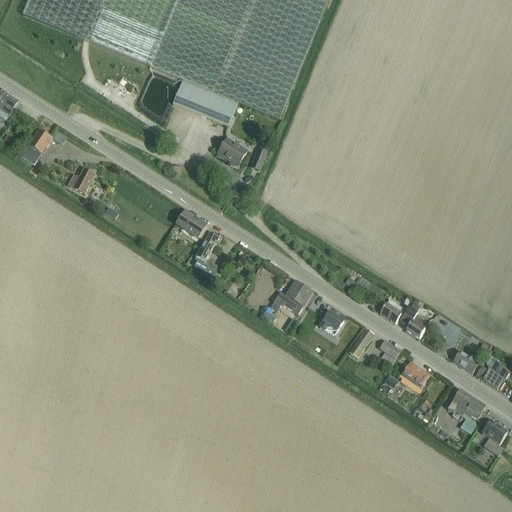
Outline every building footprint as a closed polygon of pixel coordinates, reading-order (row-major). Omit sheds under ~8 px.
[(29,0),(23,16),(150,68),(183,81),(173,106),(228,129),(238,104),(280,121),(329,0),(29,0)] [(0,110),(10,117),(18,103),(0,91),(0,110)] [(34,167),(52,139),(39,130),(20,159),(34,167)] [(61,145),(66,138),(57,132),(52,139),(61,145)] [(238,168),(247,153),(227,140),(217,155),(238,168)] [(259,173),(267,155),(258,151),(251,169),(259,173)] [(89,187),(94,176),(84,170),(79,180),(74,177),(75,176),(74,176),(68,188),(84,196),(89,187)] [(198,240),(207,226),(185,212),(176,226),(198,240)] [(195,260),(208,268),(204,275),(212,279),(218,268),(206,261),(218,239),(210,234),(195,260)] [(362,282),(370,289),(376,281),(368,275),(362,282)] [(236,282),(231,288),(238,293),(243,288),(236,282)] [(312,293),(296,283),(287,298),(280,294),(270,309),(277,313),(281,306),(298,316),(312,293)] [(362,297),(367,290),(357,283),(352,290),(362,297)] [(413,305),(410,309),(416,313),(419,308),(413,305)] [(395,325),(398,321),(401,316),(386,306),(380,315),(395,325)] [(408,309),(400,322),(406,326),(403,330),(419,341),(425,332),(412,323),(417,315),(408,309)] [(337,332),(343,323),(329,313),(320,329),(324,332),(328,327),(337,332)] [(357,360),(373,336),(365,330),(349,355),(357,360)] [(392,367),(396,361),(401,353),(385,342),(379,351),(385,354),(381,360),(392,367)] [(473,346),(468,354),(480,362),(485,354),(473,346)] [(322,357),(325,352),(317,347),(314,352),(322,357)] [(472,375),(477,367),(478,366),(460,354),(454,363),(472,375)] [(483,382),(496,392),(497,390),(500,392),(505,384),(505,383),(506,382),(505,381),(508,376),(502,371),(502,370),(494,365),(496,363),(490,359),(486,366),(489,368),(486,372),(482,369),(476,378),(483,382)] [(410,364),(406,370),(402,376),(421,389),(429,376),(410,364)] [(391,394),(402,388),(397,378),(385,383),(391,394)] [(477,422),(486,408),(460,392),(447,411),(454,415),(452,418),(460,422),(464,414),(477,422)] [(476,428),(465,420),(459,429),(470,436),(476,428)] [(499,446),(508,433),(491,422),(482,435),(499,446)]
